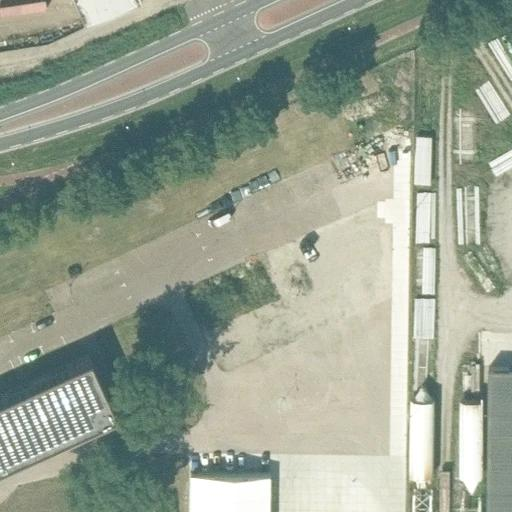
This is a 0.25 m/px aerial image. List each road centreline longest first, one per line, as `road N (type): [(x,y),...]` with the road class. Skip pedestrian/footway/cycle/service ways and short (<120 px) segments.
road 1 (tertiary): [(0,143),(119,108),(368,0)]
road 2 (tertiary): [(269,0),(0,117)]
